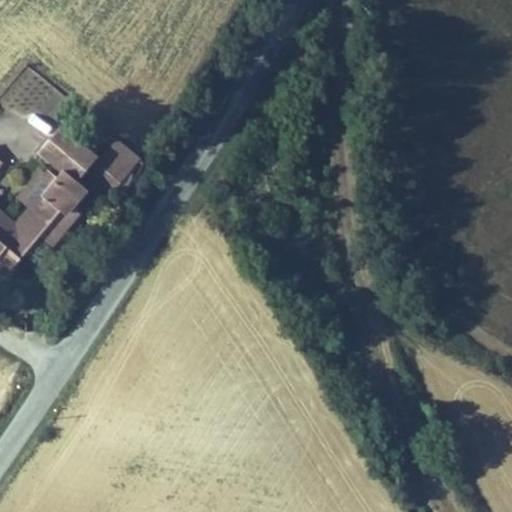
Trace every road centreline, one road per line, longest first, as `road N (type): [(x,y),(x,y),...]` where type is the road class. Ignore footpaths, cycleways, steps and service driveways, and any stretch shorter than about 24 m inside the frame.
road 1 (tertiary): [(294,0),(196,166),(0,459)]
road 2 (track): [(448,511),(396,427),(374,352),(340,176),(335,0)]
